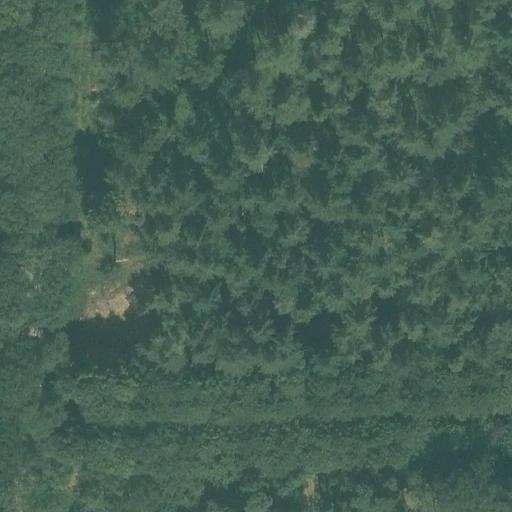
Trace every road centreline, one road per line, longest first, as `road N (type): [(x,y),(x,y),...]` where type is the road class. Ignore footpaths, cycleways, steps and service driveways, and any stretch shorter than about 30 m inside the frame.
road 1 (track): [(511,379),(182,388),(0,405)]
road 2 (tertiary): [(28,511),(41,0)]
road 3 (track): [(312,511),(321,0)]
